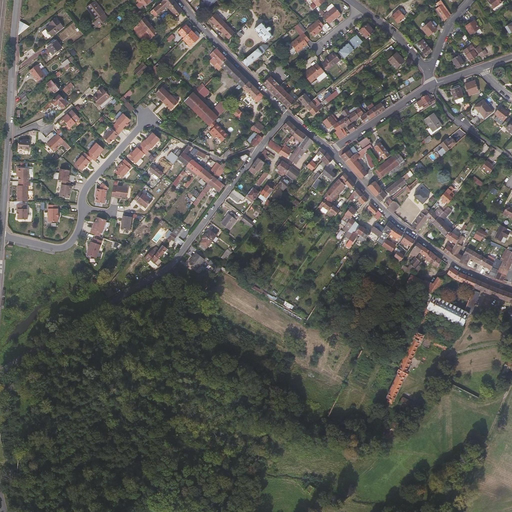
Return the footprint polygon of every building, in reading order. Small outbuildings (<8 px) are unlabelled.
[(143,0),(136,6),(139,9),(143,6),(145,8),(148,5),(151,3),(150,1),(151,0),(143,0)] [(155,18),(167,6),(171,12),(175,18),(182,12),(172,0),(164,0),(160,4),(159,3),(157,5),(158,6),(150,12),(155,18)] [(324,3),(322,0),(310,0),(317,8),(324,3)] [(447,12),(440,0),(436,3),(438,7),(436,9),(444,21),(449,17),(446,13),(447,12)] [(502,2),(499,0),(487,0),(492,8),(502,2)] [(108,19),(95,2),(86,8),(96,21),(93,23),(95,27),(92,29),(93,30),(108,19)] [(328,25),(340,15),(334,8),(333,8),(331,5),(325,10),(327,13),(322,17),(328,25)] [(405,19),(398,11),(391,17),(397,24),(401,20),(402,20),(402,21),(405,19)] [(228,39),(235,33),(216,13),(209,19),(228,39)] [(157,34),(144,18),(138,23),(139,24),(133,29),(145,45),(157,34)] [(51,36),(63,28),(57,19),(49,24),(51,26),(46,29),(51,36)] [(313,38),(322,30),(320,28),(323,26),(318,21),(307,30),(313,38)] [(18,36),(29,27),(19,22),(18,36)] [(472,36),(476,34),(477,36),(481,34),(473,22),(468,26),(467,23),(463,26),(469,35),(471,34),(472,36)] [(272,37),(270,34),(270,33),(271,32),(270,31),(270,30),(270,29),(269,28),(268,28),(267,28),(266,27),(265,27),(261,23),(254,29),(257,33),(257,34),(265,43),(272,37)] [(428,37),(436,30),(430,23),(422,29),(428,37)] [(374,33),(367,25),(359,32),(366,40),(374,33)] [(183,38),(191,32),(186,26),(178,33),(183,38)] [(309,40),(299,29),(297,26),(294,28),(300,36),(290,45),(297,53),(306,45),(307,45),(306,43),(309,40)] [(64,40),(68,36),(64,31),(60,35),(64,40)] [(199,40),(191,32),(183,38),(182,40),(190,48),(199,40)] [(362,43),(356,36),(352,40),(338,52),(343,59),(360,45),(362,43)] [(432,51),(423,40),(417,45),(422,52),(421,53),(425,57),(432,51)] [(53,56),(61,49),(56,41),(47,48),(53,56)] [(482,52),(478,47),(477,48),(474,44),(471,46),(474,50),(481,59),(487,54),(484,51),(482,52)] [(220,66),(226,60),(219,52),(213,46),(207,52),(210,55),(210,56),(213,58),(209,62),(214,66),(216,67),(216,68),(219,72),(222,69),(220,66)] [(247,68),(265,52),(261,46),(242,62),(247,68)] [(474,50),(471,46),(469,48),(471,52),(466,55),(465,54),(463,56),(464,58),(466,57),(467,58),(469,62),(477,57),(473,51),(474,50)] [(28,59),(35,54),(32,49),(24,55),(28,59)] [(327,72),(340,61),(333,53),(324,61),(325,63),(322,66),(327,72)] [(395,69),(404,62),(396,54),(388,61),(395,69)] [(466,63),(462,58),(460,60),(458,56),(451,61),(456,70),(464,65),(463,64),(466,63)] [(67,66),(69,65),(70,64),(74,60),(71,57),(68,60),(67,60),(61,65),(64,68),(67,66)] [(157,68),(166,60),(163,58),(154,66),(157,68)] [(249,83),(241,76),(238,72),(226,60),(220,66),(222,69),(239,85),(235,90),(238,93),(242,88),(249,83)] [(310,83),(323,72),(317,65),(314,67),(313,67),(303,75),(310,83)] [(45,77),(37,66),(30,72),(38,82),(45,77)] [(295,102),(270,78),(263,84),(288,109),(291,106),(295,102)] [(283,88),(293,85),(291,79),(282,82),(283,88)] [(56,87),(57,86),(55,84),(54,84),(51,81),(47,85),(49,88),(48,89),(50,92),(51,90),(54,94),(59,90),(56,87)] [(478,93),(474,82),(464,85),(468,97),(478,93)] [(65,93),(73,87),(70,83),(62,90),(65,93)] [(263,97),(249,83),(242,88),(257,103),(263,97)] [(196,96),(203,88),(204,87),(202,84),(193,93),(196,96)] [(201,102),(210,93),(203,88),(196,96),(201,102)] [(462,98),(459,88),(450,91),(453,101),(462,98)] [(96,93),(98,94),(92,99),(99,106),(109,97),(103,90),(102,90),(101,89),(96,93)] [(162,104),(169,97),(161,89),(154,96),(159,101),(162,104)] [(134,110),(125,100),(133,93),(130,90),(119,101),(131,113),(134,110)] [(326,104),(327,103),(340,93),(337,90),(335,92),(316,107),(315,107),(309,112),(314,118),(319,113),(319,112),(318,112),(318,111),(322,108),(321,106),(321,105),(322,105),(325,103),(326,104)] [(28,96),(25,92),(19,97),(21,100),(26,97),(28,96)] [(211,112),(201,102),(196,96),(193,93),(184,102),(209,127),(210,126),(213,122),(227,108),(226,107),(221,102),(211,112)] [(311,102),(304,94),(298,100),(305,107),(311,102)] [(424,110),(435,103),(433,100),(430,102),(426,95),(420,99),(424,106),(422,107),(424,110)] [(65,102),(66,101),(64,99),(63,100),(59,96),(52,103),(55,107),(58,104),(62,109),(67,105),(65,102)] [(177,104),(169,97),(162,104),(164,107),(165,107),(170,112),(177,104)] [(483,119),(491,112),(482,101),(473,108),(478,113),(479,113),(483,119)] [(309,112),(315,107),(311,102),(305,107),(309,112)] [(385,110),(380,104),(379,104),(371,110),(375,116),(385,110)] [(239,122),(252,110),(248,106),(241,113),(237,109),(233,114),(239,122)] [(509,115),(499,107),(493,115),(502,122),(509,115)] [(375,116),(371,110),(370,108),(367,110),(369,111),(366,114),(370,119),(375,116)] [(350,115),(346,109),(345,110),(341,113),(344,116),(343,118),(343,119),(340,121),(338,123),(337,123),(340,127),(341,129),(340,130),(344,136),(346,135),(342,129),(350,123),(346,117),(350,115)] [(358,118),(363,114),(359,109),(350,115),(346,117),(350,123),(358,118)] [(70,127),(80,118),(73,110),(58,124),(61,128),(66,123),(70,127)] [(127,124),(126,123),(129,120),(121,113),(114,122),(115,122),(112,125),(113,126),(120,132),(122,129),(122,128),(124,125),(126,126),(127,124)] [(340,127),(337,123),(338,123),(336,122),(331,114),(329,116),(330,117),(322,122),(329,131),(333,127),(336,131),(336,132),(335,133),(339,140),(344,136),(340,130),(341,129),(340,127)] [(370,119),(366,114),(360,119),(364,124),(370,119)] [(430,136),(441,129),(440,128),(441,127),(432,114),(424,120),(430,129),(427,131),(430,136)] [(91,123),(94,121),(89,115),(86,118),(91,123)] [(210,126),(213,129),(209,132),(215,139),(216,138),(221,142),(228,136),(213,122),(210,126)] [(292,136),(297,130),(288,122),(283,127),(292,136)] [(355,126),(354,127),(353,125),(347,129),(349,133),(357,128),(355,126)] [(114,138),(119,132),(113,126),(111,129),(110,128),(101,138),(108,143),(113,137),(114,138)] [(260,133),(253,126),(250,129),(253,132),(254,131),(258,135),(260,133)] [(306,137),(297,130),(292,136),(289,139),(289,140),(292,142),(294,139),(301,144),(306,137)] [(260,136),(259,137),(254,132),(247,141),(253,147),(256,146),(263,138),(261,137),(260,136)] [(151,149),(159,140),(152,133),(146,139),(145,139),(140,146),(147,152),(150,148),(151,149)] [(53,153),(64,142),(57,135),(47,146),(53,153)] [(295,165),(305,151),(305,152),(307,149),(307,148),(312,141),(306,137),(301,144),(289,160),(295,165)] [(285,142),(281,148),(277,145),(275,144),(277,142),(272,139),(270,141),(268,144),(268,147),(278,154),(282,149),(284,147),(286,143),(289,140),(289,139),(287,138),(284,142),(285,142)] [(361,149),(369,143),(366,138),(358,144),(361,149)] [(22,140),(22,141),(18,141),(18,149),(24,150),(25,151),(24,155),(28,155),(29,154),(29,151),(30,141),(22,140)] [(445,154),(455,144),(451,140),(447,145),(444,142),(438,146),(445,154)] [(95,157),(102,149),(95,143),(88,151),(89,152),(86,155),(91,159),(93,161),(96,158),(95,157)] [(354,156),(359,152),(362,150),(370,145),(369,143),(361,149),(358,144),(352,148),(350,150),(349,152),(351,156),(353,155),(354,156)] [(389,156),(379,143),(374,148),(384,161),(389,156)] [(135,165),(144,155),(145,156),(148,152),(147,152),(140,146),(138,149),(136,148),(131,154),(131,153),(128,157),(128,158),(135,165)] [(181,165),(182,163),(186,167),(192,160),(185,155),(191,148),(188,146),(182,153),(181,155),(178,158),(177,160),(178,160),(177,161),(181,165)] [(287,159),(292,152),(284,147),(282,149),(278,154),(287,159)] [(226,158),(231,152),(228,149),(223,155),(226,158)] [(321,160),(326,154),(321,149),(316,155),(321,160)] [(264,163),(270,154),(264,150),(258,159),(264,163)] [(355,161),(365,153),(362,150),(359,152),(354,156),(345,162),(355,175),(356,175),(360,179),(362,179),(367,175),(356,161),(355,161)] [(345,162),(354,156),(353,155),(351,156),(349,152),(341,157),(345,162)] [(86,165),(91,159),(86,155),(84,153),(74,165),(81,171),(83,168),(84,169),(87,165),(86,165)] [(397,153),(376,169),(374,171),(377,175),(380,179),(387,174),(399,165),(403,161),(397,153)] [(321,160),(322,162),(320,165),(324,170),(326,168),(332,161),(326,154),(321,160)] [(375,168),(372,163),(373,162),(365,154),(364,156),(367,165),(370,171),(375,168)] [(254,176),(264,163),(258,159),(248,171),(254,176)] [(121,177),(128,169),(130,165),(124,160),(119,166),(116,169),(117,169),(114,173),(120,178),(121,177)] [(195,177),(197,175),(197,176),(203,169),(192,160),(186,167),(187,167),(185,169),(195,177)] [(291,168),(279,160),(275,166),(276,167),(275,168),(279,171),(277,173),(281,176),(282,174),(284,175),(284,178),(277,186),(283,191),(299,173),(291,167),(291,168)] [(312,172),(316,167),(311,161),(307,167),(312,172)] [(401,168),(406,165),(403,161),(399,165),(387,174),(390,177),(401,168)] [(489,175),(494,168),(485,162),(480,169),(489,175)] [(220,177),(224,171),(228,166),(227,163),(223,164),(222,164),(221,166),(215,175),(213,177),(217,181),(213,185),(221,191),(224,186),(219,182),(222,178),(220,177)] [(215,175),(221,166),(217,164),(211,172),(215,175)] [(159,179),(163,174),(161,173),(163,171),(160,168),(158,171),(153,166),(149,171),(159,179)] [(336,176),(326,168),(324,170),(320,175),(316,180),(318,182),(323,176),(324,175),(331,182),(336,176)] [(29,182),(29,169),(19,169),(18,183),(28,182),(29,182)] [(213,177),(203,169),(197,176),(208,184),(213,177)] [(68,183),(68,179),(69,176),(68,176),(69,172),(59,170),(58,181),(68,183)] [(175,186),(185,174),(183,171),(173,184),(175,186)] [(259,187),(268,175),(265,172),(255,184),(259,187)] [(354,186),(344,174),(339,180),(344,186),(345,185),(350,190),(354,186)] [(475,176),(472,180),(481,187),(484,183),(475,176)] [(213,185),(217,181),(213,177),(208,184),(219,193),(221,191),(213,185)] [(191,178),(185,187),(180,192),(182,194),(193,180),(191,178)] [(389,197),(405,184),(406,185),(407,184),(406,181),(404,182),(401,178),(384,191),(388,196),(389,197)] [(342,202),(345,198),(341,196),(340,197),(336,194),(344,186),(339,180),(335,184),(334,185),(330,189),(323,198),(325,199),(326,198),(327,198),(328,197),(331,199),(335,196),(342,202)] [(27,202),(27,186),(28,186),(28,182),(18,183),(18,182),(18,186),(16,186),(16,202),(27,202)] [(375,198),(382,192),(375,183),(374,182),(367,188),(375,198)] [(95,197),(96,197),(95,203),(104,204),(106,190),(108,188),(102,184),(100,187),(99,190),(96,189),(95,197)] [(267,200),(275,188),(270,184),(268,186),(267,185),(260,195),(267,200)] [(68,200),(70,187),(61,186),(59,198),(68,200)] [(451,199),(454,196),(451,193),(453,190),(450,187),(440,198),(442,200),(441,202),(443,204),(445,202),(447,204),(451,199)] [(126,199),(127,189),(116,188),(116,189),(112,188),(111,198),(119,199),(119,198),(126,199)] [(251,203),(259,194),(252,188),(245,198),(251,203)] [(356,188),(351,195),(348,199),(351,202),(355,198),(358,200),(363,196),(356,188)] [(428,198),(426,196),(428,194),(424,190),(423,193),(421,190),(422,189),(421,188),(413,196),(422,205),(428,198)] [(204,193),(206,191),(202,189),(193,205),(196,206),(204,193)] [(244,198),(234,190),(229,197),(237,203),(240,200),(242,201),(244,198)] [(145,209),(151,202),(139,192),(133,200),(136,202),(136,203),(139,206),(139,205),(145,209)] [(380,202),(386,197),(382,192),(375,198),(379,202),(380,202)] [(303,202),(310,204),(313,198),(306,196),(303,202)] [(367,201),(363,196),(358,200),(363,205),(367,201)] [(339,211),(330,204),(324,200),(320,205),(320,206),(335,217),(339,211)] [(387,209),(393,202),(391,201),(390,200),(388,201),(387,201),(383,205),(387,209)] [(393,214),(399,207),(396,204),(393,202),(387,209),(393,214)] [(377,211),(370,204),(367,209),(374,215),(377,211)] [(27,220),(27,209),(26,209),(26,205),(18,205),(18,220),(27,220)] [(58,213),(58,205),(48,205),(48,222),(58,222),(58,217),(58,213)] [(450,229),(442,221),(451,211),(446,206),(443,210),(444,211),(442,213),(438,218),(432,224),(434,226),(444,237),(449,233),(451,231),(455,225),(453,224),(450,229)] [(511,220),(511,208),(506,206),(502,215),(511,220)] [(351,219),(356,212),(351,207),(345,215),(350,219),(351,219)] [(417,233),(427,219),(425,217),(430,210),(427,208),(426,210),(425,210),(411,228),(417,233)] [(438,218),(442,213),(441,211),(438,209),(434,213),(433,214),(438,218)] [(432,224),(438,218),(433,214),(434,213),(430,210),(425,217),(427,219),(428,220),(428,221),(432,224)] [(381,215),(377,211),(374,215),(373,217),(378,221),(381,215)] [(237,217),(231,213),(229,215),(228,214),(221,224),(229,231),(236,221),(235,220),(237,217)] [(130,231),(132,218),(123,217),(121,230),(130,231)] [(254,225),(244,217),(241,221),(251,229),(254,225)] [(97,218),(95,223),(94,223),(90,234),(99,237),(100,234),(101,234),(106,221),(97,218)] [(349,230),(355,222),(351,219),(350,219),(345,227),(349,230)] [(349,241),(359,226),(355,222),(349,230),(348,232),(351,235),(348,240),(349,241)] [(388,235),(394,227),(388,222),(383,229),(381,232),(382,233),(378,238),(375,242),(378,244),(381,246),(385,240),(388,235)] [(383,229),(379,226),(376,223),(371,232),(378,238),(382,233),(381,232),(383,229)] [(178,238),(181,233),(184,230),(179,227),(177,225),(171,233),(178,238)] [(349,241),(349,242),(346,245),(348,246),(349,247),(358,235),(360,236),(364,229),(359,226),(349,241)] [(506,239),(509,232),(506,231),(506,230),(507,229),(500,226),(493,239),(500,242),(502,238),(506,239)] [(390,235),(393,237),(392,239),(395,241),(396,239),(399,241),(403,234),(398,231),(394,227),(388,235),(390,236),(390,235)] [(211,242),(218,233),(212,228),(208,233),(207,232),(204,236),(211,242)] [(362,244),(370,233),(364,229),(360,236),(357,240),(359,246),(362,244)] [(431,232),(427,236),(432,241),(435,237),(431,232)] [(455,245),(459,238),(449,233),(444,237),(448,241),(455,245)] [(405,246),(407,245),(410,247),(414,241),(404,235),(399,243),(405,246)] [(204,236),(202,239),(201,240),(202,241),(198,246),(204,251),(211,242),(204,236)] [(463,246),(461,244),(465,239),(460,236),(459,238),(455,245),(454,246),(452,249),(458,252),(458,253),(463,246)] [(96,259),(102,242),(94,239),(93,243),(90,243),(89,247),(87,251),(88,251),(87,256),(96,259)] [(391,253),(396,244),(394,243),(393,245),(392,245),(385,240),(381,246),(391,253)] [(419,253),(423,247),(416,243),(412,249),(410,253),(415,257),(419,253)] [(159,260),(163,254),(164,255),(168,250),(166,249),(168,247),(164,244),(156,255),(154,256),(159,260)] [(448,256),(451,250),(452,249),(454,246),(452,245),(450,248),(446,246),(443,252),(448,256)] [(419,253),(422,255),(421,257),(424,259),(429,251),(423,247),(419,253)] [(462,257),(459,255),(457,254),(458,253),(458,252),(452,249),(451,250),(448,256),(458,263),(462,257)] [(493,264),(466,249),(463,255),(462,257),(458,263),(465,266),(469,259),(490,271),(493,264)] [(400,261),(405,255),(400,251),(399,253),(394,250),(391,255),(400,261)] [(159,260),(154,256),(156,255),(152,251),(144,259),(149,263),(151,261),(158,267),(162,262),(159,260)] [(428,262),(433,254),(429,251),(424,259),(428,262)] [(502,282),(511,262),(511,260),(511,252),(507,251),(503,259),(500,259),(499,261),(495,259),(493,264),(490,271),(488,276),(494,278),(494,279),(502,282)] [(225,262),(230,256),(225,253),(221,258),(225,262)] [(197,270),(204,260),(196,254),(188,263),(197,270)] [(436,268),(441,260),(437,257),(433,254),(428,262),(431,265),(436,268)] [(413,268),(419,261),(415,258),(414,258),(408,264),(413,268)] [(443,273),(447,265),(441,260),(436,268),(443,273)] [(221,269),(210,261),(207,264),(218,273),(220,270),(227,274),(228,272),(222,268),(221,269)] [(484,284),(476,280),(459,273),(450,267),(446,274),(455,280),(473,288),(495,298),(511,303),(511,311),(509,310),(506,315),(510,316),(507,321),(511,323),(511,294),(493,287),(484,284)] [(391,287),(395,281),(385,274),(382,280),(391,287)] [(433,295),(442,280),(437,277),(432,284),(430,283),(429,285),(410,276),(394,307),(400,310),(411,288),(416,286),(423,289),(421,293),(424,294),(422,300),(415,315),(409,329),(415,331),(420,334),(431,311),(462,327),(468,314),(464,311),(433,295)] [(470,315),(479,293),(472,290),(470,295),(464,311),(468,314),(470,315)] [(285,302),(283,305),(291,310),(293,306),(285,302)] [(392,309),(382,304),(380,308),(390,313),(392,309)] [(340,337),(344,329),(332,324),(328,331),(340,337)] [(420,342),(421,339),(424,340),(425,340),(431,343),(431,344),(436,346),(436,345),(442,348),(442,349),(444,350),(446,347),(423,335),(420,334),(415,331),(398,367),(400,367),(397,372),(398,373),(386,398),(388,399),(386,403),(390,405),(392,401),(404,376),(405,376),(407,371),(406,370),(419,342),(420,342)] [(505,375),(511,361),(511,358),(509,357),(506,363),(505,363),(503,366),(503,367),(504,367),(501,373),(505,375)] [(409,414),(411,411),(413,412),(416,405),(402,398),(398,405),(400,405),(398,408),(409,414)]
